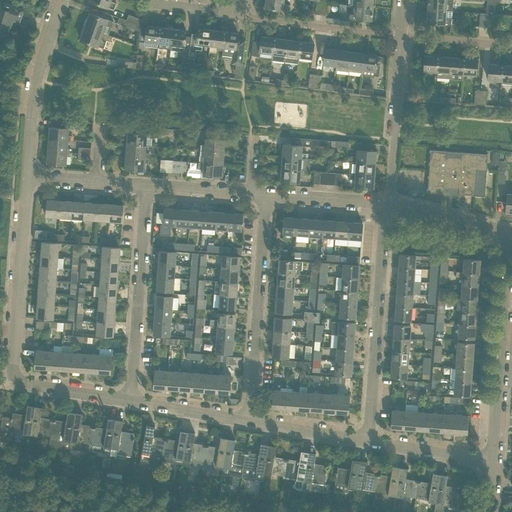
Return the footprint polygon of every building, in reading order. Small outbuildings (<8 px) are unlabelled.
[(109,0),(90,0),(90,1),(113,9),(116,3),(109,1),(109,0)] [(283,0),(266,0),(265,8),(289,11),(290,5),(283,4),(283,0)] [(428,0),(428,9),(452,11),(452,0),(428,0)] [(0,7),(0,38),(5,40),(4,43),(5,43),(11,23),(9,22),(10,19),(19,21),(23,10),(5,4),(3,9),(0,7)] [(355,6),(348,5),(347,5),(346,12),(344,12),(344,18),(371,20),(372,7),(355,6)] [(452,11),(428,9),(427,23),(451,24),(452,11)] [(86,19),(83,26),(102,33),(105,26),(111,28),(113,22),(90,13),(88,20),(86,19)] [(128,15),(126,20),(141,26),(141,20),(128,15)] [(141,26),(126,20),(119,18),(117,23),(140,32),(141,26)] [(102,33),(83,26),(81,33),(83,34),(80,40),(103,48),(106,42),(109,44),(112,37),(102,33)] [(158,43),(160,28),(147,26),(144,47),(157,48),(158,43)] [(160,28),(158,43),(171,45),(173,29),(160,28)] [(192,34),(190,47),(190,49),(202,51),(202,45),(210,46),(211,30),(198,28),(198,34),(192,34)] [(173,29),(171,45),(170,51),(183,53),(181,72),(187,73),(189,59),(190,49),(190,47),(184,46),(186,31),(173,29)] [(211,30),(210,46),(217,46),(216,50),(222,50),(225,32),(211,30)] [(222,50),(223,50),(222,55),(237,57),(234,78),(240,79),(245,41),(237,39),(238,34),(225,32),(222,50)] [(273,54),(275,38),(262,37),(261,43),(253,42),(251,55),(259,56),(260,52),(273,54)] [(273,54),(272,60),(285,62),(286,55),(288,40),(275,38),(273,54)] [(288,40),(286,55),(285,62),(298,64),(299,57),(301,42),(288,40)] [(314,43),(301,42),(299,57),(312,59),(314,43)] [(325,49),(324,59),(323,64),(336,66),(338,50),(325,49)] [(338,50),(336,66),(336,70),(349,72),(349,71),(351,52),(338,50)] [(351,52),(349,71),(362,73),(364,54),(351,52)] [(364,54),(362,73),(361,76),(374,78),(375,75),(378,76),(379,66),(376,65),(377,55),(364,54)] [(437,72),(438,57),(425,56),(424,71),(437,72)] [(438,57),(437,72),(436,78),(449,79),(450,73),(451,57),(438,57)] [(451,57),(450,73),(463,74),(464,58),(451,57)] [(464,58),(463,74),(476,75),(477,59),(464,58)] [(118,61),(117,67),(135,69),(136,63),(118,61)] [(489,64),(488,74),(488,80),(501,81),(502,65),(489,64)] [(511,65),(502,65),(501,81),(501,84),(511,84),(511,65)] [(50,127),(49,139),(67,140),(70,141),(71,136),(67,136),(68,129),(74,129),(74,121),(57,120),(57,127),(50,127)] [(147,134),(138,133),(128,132),(128,133),(127,145),(146,147),(148,147),(148,146),(152,147),(152,137),(151,135),(147,134)] [(205,138),(205,144),(200,144),(199,150),(202,151),(224,152),(225,140),(205,138)] [(49,139),(49,151),(69,153),(70,149),(67,149),(67,140),(49,139)] [(302,146),(293,145),(283,144),(282,157),(301,158),(304,159),(304,154),(302,154),(302,146)] [(127,145),(126,157),(148,159),(148,155),(145,155),(146,147),(127,145)] [(202,151),(199,150),(199,156),(204,156),(204,163),(223,164),(224,152),(202,151)] [(350,156),(350,162),(356,162),(375,164),(376,151),(357,150),(357,157),(350,156)] [(462,151),(462,152),(430,150),(427,192),(444,193),(444,192),(458,193),(458,195),(485,197),(488,154),(462,151)] [(69,153),(49,151),(48,163),(47,163),(47,164),(66,165),(66,164),(65,164),(66,156),(69,157),(69,153)] [(491,152),(490,165),(498,165),(499,152),(491,152)] [(148,159),(126,157),(126,169),(125,169),(144,171),(144,163),(147,163),(148,159)] [(301,158),(282,157),(281,169),(305,171),(307,171),(308,159),(304,159),(301,158)] [(349,167),(349,174),(353,174),(355,174),(374,176),(375,164),(356,162),(350,162),(349,167)] [(198,169),(201,169),(200,178),(199,178),(199,179),(214,180),(215,176),(221,177),(222,177),(223,164),(204,163),(198,163),(198,169)] [(305,171),(281,169),(280,181),(299,183),(300,175),(305,176),(305,171)] [(349,174),(348,179),(355,180),(355,187),(374,188),(374,176),(355,174),(353,174),(349,174)] [(58,218),(60,201),(47,200),(46,217),(58,218)] [(60,201),(58,218),(71,219),(72,202),(60,201)] [(85,203),(72,202),(71,219),(84,220),(85,203)] [(85,203),(84,220),(96,220),(97,203),(85,203)] [(97,203),(96,220),(109,221),(110,204),(97,203)] [(123,205),(110,204),(109,221),(121,222),(123,205)] [(176,226),(177,209),(164,208),(163,224),(161,224),(160,235),(170,235),(170,226),(176,226)] [(190,210),(177,209),(176,226),(189,227),(190,210)] [(190,210),(189,227),(202,228),(203,211),(190,210)] [(203,211),(202,228),(215,229),(216,212),(203,211)] [(229,213),(216,212),(215,229),(228,230),(229,213)] [(229,213),(228,230),(241,231),(242,214),(229,213)] [(296,235),(297,218),(284,217),(283,234),(296,235)] [(297,218),(296,235),(309,236),(310,219),(297,218)] [(323,220),(310,219),(309,236),(322,237),(323,220)] [(336,221),(323,220),(322,237),(335,238),(336,221)] [(349,222),(336,221),(335,238),(348,239),(349,222)] [(349,222),(348,239),(361,240),(362,223),(349,222)] [(42,242),(41,255),(58,256),(59,243),(42,242)] [(120,248),(110,247),(103,246),(102,259),(119,260),(120,248)] [(159,251),(158,264),(175,265),(176,252),(159,251)] [(400,254),(399,267),(415,269),(416,255),(400,254)] [(41,255),(40,267),(57,268),(58,256),(41,255)] [(239,257),(230,256),(223,256),(222,269),(239,270),(239,257)] [(119,260),(102,259),(101,272),(118,273),(119,260)] [(464,259),(464,269),(463,272),(479,273),(480,260),(464,259)] [(279,260),(278,273),(294,274),(295,261),(279,260)] [(158,264),(157,277),(174,278),(175,265),(158,264)] [(359,266),(349,265),(343,264),(342,278),(358,279),(359,266)] [(40,267),(39,280),(56,281),(57,268),(40,267)] [(399,267),(398,280),(414,282),(415,269),(399,267)] [(239,270),(222,269),(221,282),(238,283),(239,270)] [(118,273),(101,272),(100,284),(117,286),(118,273)] [(463,272),(457,272),(457,277),(463,277),(462,285),(478,286),(479,273),(463,272)] [(278,273),(277,286),(293,287),(294,274),(278,273)] [(174,278),(157,277),(156,290),(173,291),(174,278)] [(358,279),(342,278),(341,291),(357,292),(358,279)] [(39,280),(38,292),(55,294),(56,281),(39,280)] [(398,280),(397,293),(413,295),(414,282),(398,280)] [(238,283),(221,282),(215,281),(214,294),(220,295),(237,296),(238,283)] [(100,288),(99,297),(116,298),(117,286),(100,284),(100,286),(100,288)] [(478,286),(462,285),(462,298),(477,299),(478,286)] [(293,287),(277,286),(276,299),(292,300),(293,287)] [(341,291),(340,304),(356,305),(357,292),(341,291)] [(55,294),(38,292),(37,305),(54,306),(55,294)] [(204,294),(198,293),(197,308),(205,309),(206,300),(203,300),(204,294)] [(413,295),(397,293),(396,306),(412,308),(413,295)] [(173,296),(166,296),(156,295),(155,308),(172,310),(173,296)] [(237,296),(220,295),(219,308),(236,309),(237,296)] [(116,298),(99,297),(98,310),(115,311),(116,298)] [(477,299),(462,298),(456,298),(456,302),(461,303),(461,311),(476,312),(477,299)] [(292,300),(276,299),(275,312),(291,313),(292,300)] [(314,302),(308,301),(308,307),(305,306),(305,312),(314,313),(314,302)] [(356,305),(340,304),(339,317),(355,318),(356,305)] [(54,306),(37,305),(36,318),(53,319),(54,306)] [(412,308),(396,306),(395,319),(411,321),(412,308)] [(155,308),(154,321),(171,323),(172,310),(155,308)] [(205,309),(197,308),(195,324),(202,324),(204,324),(205,309)] [(98,310),(97,322),(114,324),(115,311),(98,310)] [(461,311),(460,324),(475,325),(476,312),(461,311)] [(320,313),(314,313),(305,312),(304,312),(303,322),(307,322),(313,322),(319,323),(320,313)] [(219,313),(218,320),(210,319),(210,326),(218,326),(234,327),(235,314),(219,313)] [(291,318),(285,318),(275,317),(274,330),(290,331),(291,318)] [(171,323),(154,321),(153,335),(170,336),(171,323)] [(114,324),(97,322),(96,335),(113,336),(114,324)] [(355,323),(345,322),(339,322),(338,335),(354,336),(355,323)] [(475,325),(460,324),(459,337),(474,339),(475,325)] [(410,326),(405,325),(395,325),(394,338),(409,339),(410,326)] [(218,326),(217,339),(233,340),(234,327),(218,326)] [(274,330),(273,343),(289,345),(290,331),(274,330)] [(354,336),(338,335),(337,348),(353,349),(354,336)] [(394,338),(393,351),(408,352),(409,339),(394,338)] [(233,340),(217,339),(216,352),(232,354),(233,340)] [(474,343),(464,343),(458,342),(457,355),(473,357),(474,343)] [(289,345),(273,343),(272,357),(288,358),(289,345)] [(353,349),(337,348),(336,361),(352,362),(353,349)] [(48,351),(46,351),(36,350),(34,368),(47,369),(48,351)] [(61,352),(48,351),(47,369),(60,370),(61,352)] [(408,352),(393,351),(392,364),(407,365),(408,352)] [(74,353),(61,352),(60,370),(72,371),(74,353)] [(74,353),(72,371),(85,371),(86,354),(74,353)] [(86,354),(85,371),(98,372),(99,355),(86,354)] [(99,355),(98,372),(110,373),(112,356),(99,355)] [(473,357),(457,355),(456,368),(472,370),(473,357)] [(352,362),(336,361),(335,374),(351,375),(352,362)] [(407,365),(392,364),(391,377),(406,378),(407,365)] [(472,370),(456,368),(451,368),(450,381),(455,382),(471,383),(472,370)] [(167,371),(165,371),(155,370),(153,388),(166,389),(167,371)] [(180,372),(167,371),(166,389),(179,390),(180,372)] [(193,373),(180,372),(179,390),(191,391),(193,373)] [(193,373),(191,391),(204,392),(205,374),(193,373)] [(205,374),(204,392),(217,392),(218,375),(205,374)] [(231,376),(218,375),(217,392),(229,393),(231,376)] [(471,383),(455,382),(454,395),(470,396),(471,383)] [(286,391),(283,391),(273,390),(272,408),(285,409),(286,391)] [(286,391),(285,409),(297,410),(299,392),(286,391)] [(299,392),(297,410),(310,411),(311,393),(299,392)] [(324,394),(311,393),(310,411),(323,412),(324,394)] [(324,394),(323,412),(335,412),(337,395),(324,394)] [(349,396),(337,395),(335,412),(348,413),(348,408),(349,396)] [(2,416),(0,426),(0,428),(0,440),(8,442),(10,430),(22,432),(22,433),(30,435),(35,406),(27,405),(26,415),(13,413),(12,418),(2,416)] [(42,408),(35,406),(30,435),(37,436),(38,434),(50,436),(53,419),(41,417),(42,408)] [(405,411),(402,411),(392,410),(391,428),(403,429),(405,411)] [(417,412),(405,411),(403,429),(416,430),(417,412)] [(53,419),(50,436),(49,445),(62,447),(64,440),(70,441),(75,413),(68,412),(66,422),(53,419)] [(430,413),(417,412),(416,430),(429,431),(430,413)] [(75,413),(70,441),(69,448),(89,452),(90,448),(94,426),(81,424),(83,414),(75,413)] [(430,413),(429,431),(441,432),(443,414),(430,413)] [(455,415),(443,414),(441,432),(454,432),(455,415)] [(455,415),(454,432),(467,433),(468,416),(455,415)] [(94,426),(90,448),(110,452),(110,448),(115,420),(108,418),(106,428),(94,426)] [(115,420),(110,448),(117,449),(116,453),(130,455),(134,433),(121,431),(123,421),(115,420)] [(146,425),(140,461),(161,465),(162,461),(163,455),(166,439),(153,436),(155,427),(146,425)] [(166,439),(163,455),(162,461),(182,464),(182,460),(187,432),(180,431),(178,441),(166,439)] [(195,433),(187,432),(182,460),(190,462),(191,459),(203,462),(206,445),(193,443),(195,433)] [(206,445),(203,462),(202,469),(215,471),(215,466),(223,467),(228,439),(220,438),(219,447),(206,445)] [(228,439),(223,467),(222,474),(242,477),(246,452),(234,450),(235,440),(228,439)] [(246,452),(242,477),(262,481),(263,474),(268,446),(261,444),(259,454),(246,452)] [(276,447),(268,446),(263,474),(284,478),(287,459),(274,457),(276,447)] [(299,461),(287,459),(284,478),(296,480),(291,488),(296,490),(301,491),(302,481),(304,481),(308,452),(301,451),(299,461)] [(316,454),(308,452),(304,481),(324,484),(327,466),(314,464),(316,454)] [(337,467),(335,484),(333,490),(347,492),(348,488),(355,490),(359,461),(352,460),(350,470),(337,467)] [(359,461),(355,490),(362,491),(363,488),(375,490),(378,474),(365,472),(367,462),(359,461)] [(378,474),(375,490),(382,491),(381,496),(387,497),(387,495),(395,496),(400,468),(392,466),(391,476),(378,474)] [(400,468),(395,496),(402,497),(403,495),(416,497),(418,481),(406,479),(407,469),(400,468)] [(105,479),(120,481),(121,475),(106,473),(105,479)] [(431,483),(418,481),(416,497),(428,499),(428,502),(435,503),(440,475),(433,473),(431,483)] [(440,475),(435,503),(433,511),(443,511),(443,506),(455,508),(459,488),(446,486),(448,476),(440,475)] [(188,486),(187,492),(197,494),(198,487),(188,486)] [(240,494),(239,501),(257,504),(258,496),(255,496),(255,494),(245,492),(245,494),(240,494)]
